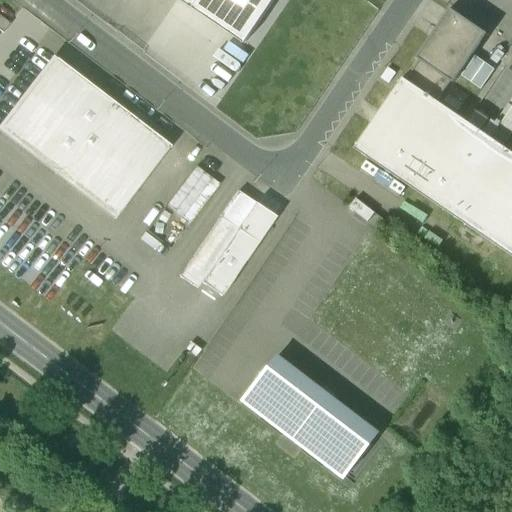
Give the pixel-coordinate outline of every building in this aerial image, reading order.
[(264,0),(177,0),(237,41),(264,0)] [(416,61),(419,62),(405,82),(402,80),(355,149),(511,255),(511,154),(435,103),(449,83),(452,85),(486,35),(450,11),(416,61)] [(10,25),(0,17),(0,32),(2,35),(10,25)] [(476,54),(464,73),(484,87),(497,68),(476,54)] [(170,147),(55,60),(2,130),(116,217),(170,147)] [(220,186),(195,166),(147,232),(170,249),(220,186)] [(236,193),(179,278),(196,290),(201,283),(251,204),(236,193)] [(374,214),(355,199),(348,208),(367,223),(374,214)] [(251,204),(201,283),(221,297),(234,279),(233,279),(245,262),(273,219),(251,204)] [(295,372),(276,357),(242,401),(261,416),(265,411),(288,429),(284,433),(302,446),(305,442),(328,459),(324,464),(343,478),(377,434),(358,420),(355,424),(330,405),(332,401),(320,391),(317,395),(292,376),(295,372)]
